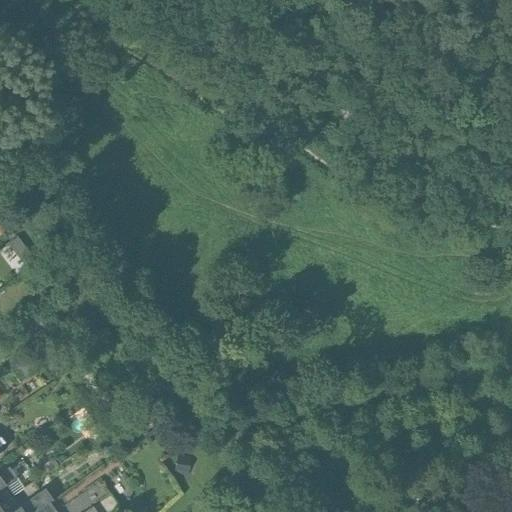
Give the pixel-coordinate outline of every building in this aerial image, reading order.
[(0,235),(1,237),(10,226),(0,218),(0,235)] [(37,263),(30,254),(20,261),(27,270),(37,263)] [(163,419),(168,416),(159,402),(157,400),(132,417),(143,433),(163,419)] [(91,432),(96,440),(103,436),(98,428),(91,432)] [(187,475),(191,457),(178,454),(174,473),(187,475)] [(58,466),(53,458),(42,466),(47,474),(58,466)] [(0,505),(14,496),(6,485),(16,478),(8,468),(0,473),(0,505)] [(102,481),(66,505),(70,511),(85,511),(111,495),(102,481)] [(0,511),(36,511),(50,503),(53,501),(46,489),(21,506),(14,496),(0,505),(0,511)] [(111,495),(85,511),(109,511),(118,506),(111,495)] [(56,511),(50,503),(36,511),(56,511)]
